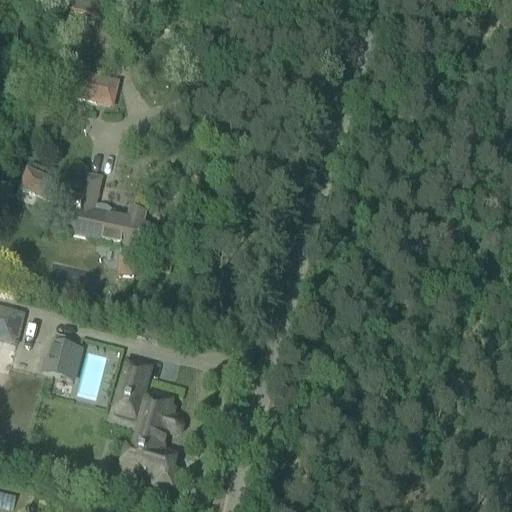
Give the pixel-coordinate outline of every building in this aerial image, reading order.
[(79,0),(85,1),(83,12),(82,17),(98,21),(102,0),(79,0)] [(77,75),(73,97),(91,101),(92,95),(109,99),(112,82),(77,75)] [(54,85),(49,103),(61,106),(66,88),(54,85)] [(85,179),(81,198),(62,190),(64,186),(27,170),(19,189),(56,204),(59,196),(79,205),(78,212),(76,211),(75,214),(74,214),(68,237),(122,250),(121,260),(118,260),(117,280),(132,280),(133,260),(128,260),(129,251),(141,254),(147,230),(142,229),(144,218),(130,215),(128,221),(109,217),(110,214),(105,210),(99,209),(93,211),(100,182),(85,179)] [(27,316),(0,308),(0,343),(19,348),(27,316)] [(81,352),(54,346),(52,354),(46,353),(41,376),(73,384),(81,352)] [(168,411),(170,403),(148,396),(147,400),(142,398),(142,397),(119,391),(116,401),(138,407),(137,409),(144,411),(132,453),(126,451),(119,473),(154,483),(152,488),(172,494),(177,475),(171,474),(176,458),(161,454),(166,437),(170,438),(175,438),(179,436),(181,432),(181,428),(179,424),(175,421),(171,420),(173,412),(168,411)]
